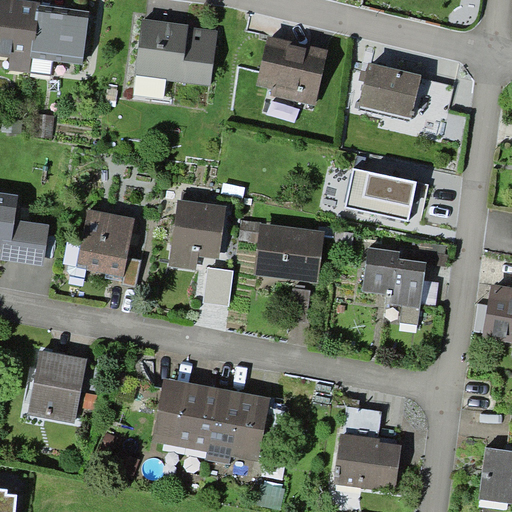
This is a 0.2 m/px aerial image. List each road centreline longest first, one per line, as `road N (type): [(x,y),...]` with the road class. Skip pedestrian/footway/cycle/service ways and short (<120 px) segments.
road 1 (residential): [(443,390),(0,306)]
road 2 (residential): [(443,390),(488,55)]
road 3 (residential): [(488,55),(252,0)]
road 4 (residential): [(430,511),(443,390)]
